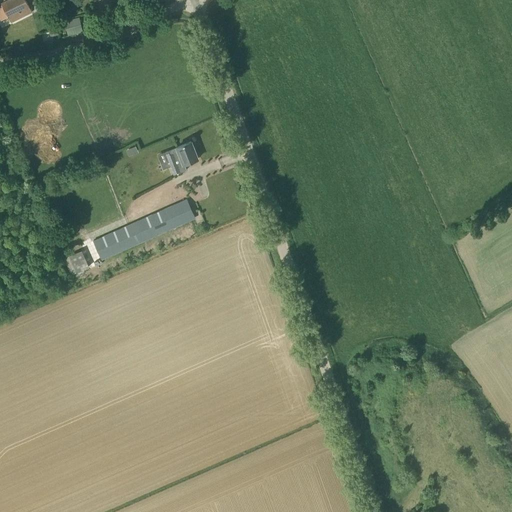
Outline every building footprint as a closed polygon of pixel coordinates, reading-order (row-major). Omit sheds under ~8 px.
[(11,22),(32,12),(27,0),(7,0),(1,3),(9,17),(11,22)] [(70,13),(76,8),(71,3),(66,8),(70,13)] [(83,28),(80,18),(75,20),(74,19),(68,21),(72,32),(83,28)] [(51,35),(58,33),(57,27),(50,29),(51,35)] [(174,175),(187,170),(185,164),(198,159),(191,141),(177,147),(177,148),(166,152),(169,161),(174,175)] [(127,148),(128,154),(138,152),(137,145),(127,148)] [(102,259),(194,218),(189,207),(186,200),(177,204),(94,241),(97,249),(102,259)] [(79,271),(89,267),(81,250),(72,254),(79,271)]
